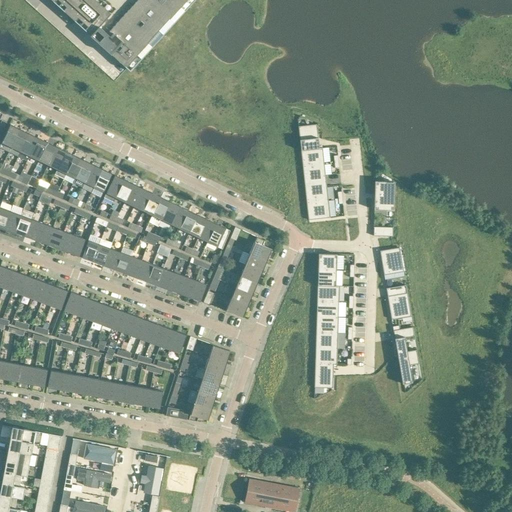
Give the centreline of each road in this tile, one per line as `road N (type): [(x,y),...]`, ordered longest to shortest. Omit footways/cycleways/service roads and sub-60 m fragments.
road 1 (residential): [(301,236),(0,90)]
road 2 (residential): [(254,340),(0,244)]
road 3 (residential): [(365,245),(368,372)]
